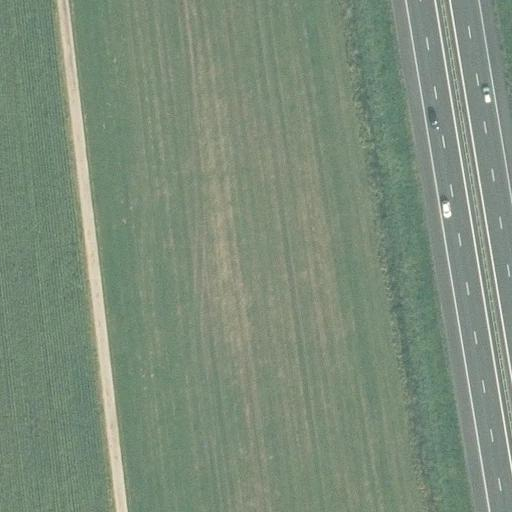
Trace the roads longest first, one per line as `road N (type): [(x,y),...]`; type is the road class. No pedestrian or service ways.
road 1 (motorway): [(415,0),(500,511)]
road 2 (motorway): [(511,208),(478,0)]
